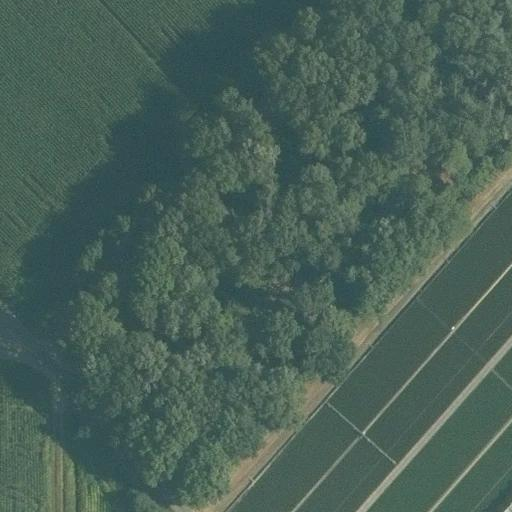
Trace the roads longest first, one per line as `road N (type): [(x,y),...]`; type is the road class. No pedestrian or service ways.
road 1 (residential): [(376,0),(48,359)]
road 2 (unclassified): [(48,359),(183,511)]
road 3 (track): [(58,511),(58,387),(65,378)]
